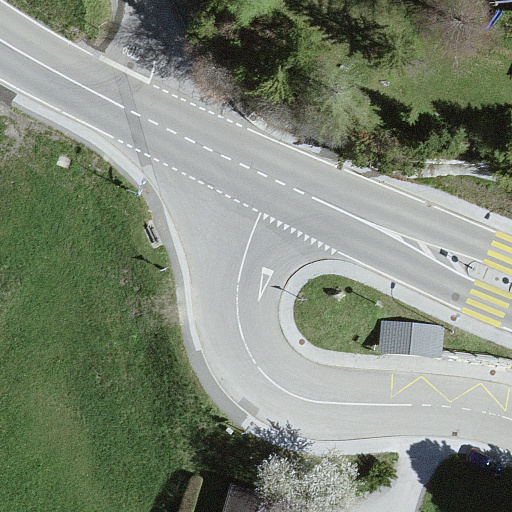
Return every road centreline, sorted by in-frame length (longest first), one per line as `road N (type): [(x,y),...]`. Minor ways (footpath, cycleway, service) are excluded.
road 1 (unclassified): [(511,425),(359,418),(246,384),(211,288),(237,174)]
road 2 (tertiary): [(237,174),(511,282)]
road 3 (tertiary): [(0,41),(145,126)]
road 4 (residential): [(130,0),(144,36),(145,126)]
